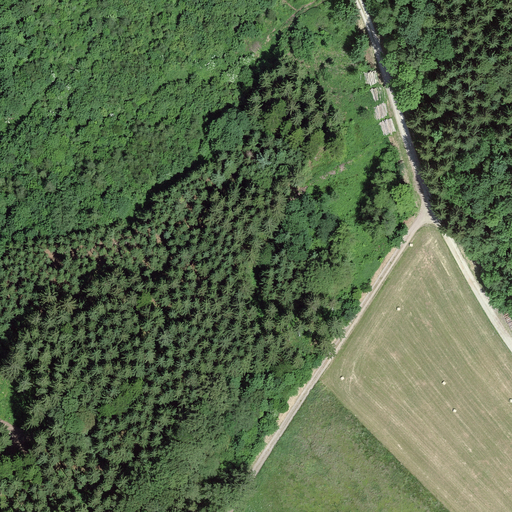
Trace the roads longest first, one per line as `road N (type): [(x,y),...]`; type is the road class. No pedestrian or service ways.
road 1 (track): [(511,339),(426,197),(359,0)]
road 2 (track): [(426,197),(230,511)]
road 3 (track): [(0,423),(210,511)]
